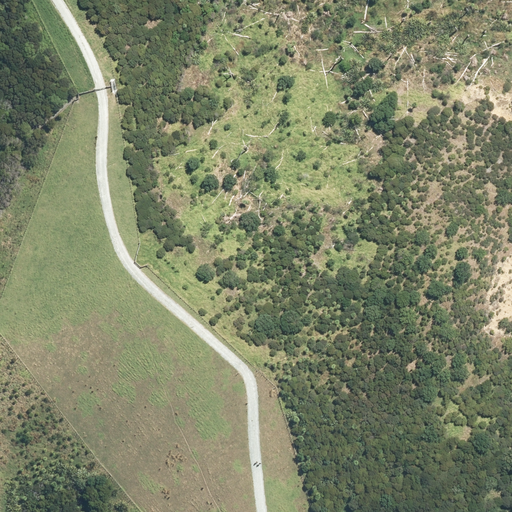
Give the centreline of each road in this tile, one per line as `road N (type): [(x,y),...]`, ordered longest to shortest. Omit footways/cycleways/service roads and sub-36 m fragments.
road 1 (track): [(102,132),(135,278),(232,382),(272,511)]
road 2 (track): [(57,0),(101,90),(102,132)]
